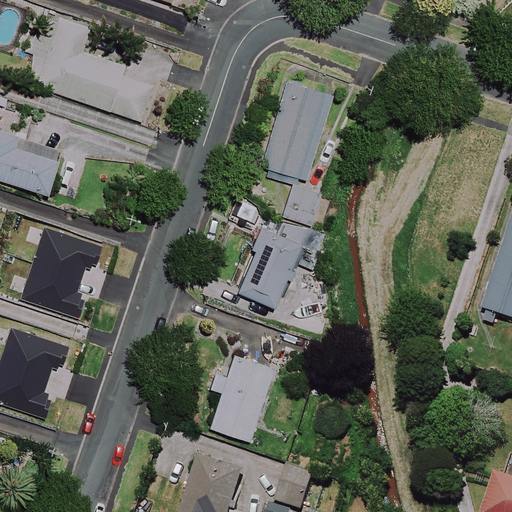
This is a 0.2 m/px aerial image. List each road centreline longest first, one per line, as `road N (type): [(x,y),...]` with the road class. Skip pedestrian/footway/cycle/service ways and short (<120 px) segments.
road 1 (residential): [(511,77),(310,11),(279,10),(258,24),(240,49),(83,511)]
road 2 (unknown): [(199,169),(0,109)]
road 3 (unknown): [(240,49),(70,0)]
road 4 (unknown): [(165,271),(0,219)]
